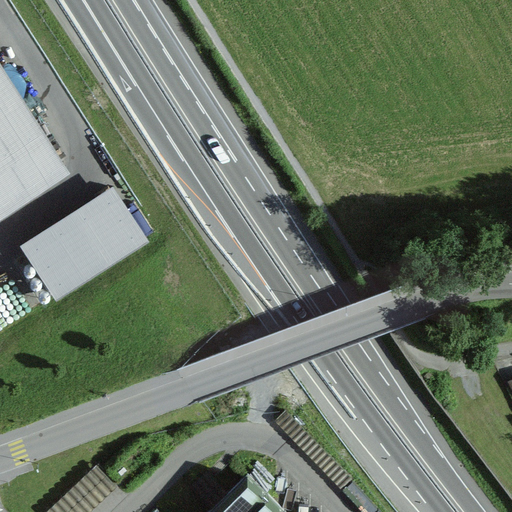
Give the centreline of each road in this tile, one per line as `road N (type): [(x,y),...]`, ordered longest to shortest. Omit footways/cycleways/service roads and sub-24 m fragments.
road 1 (trunk): [(474,511),(368,365),(141,16)]
road 2 (residential): [(0,460),(430,296),(511,284)]
road 3 (trunk): [(140,92),(340,386),(439,511)]
